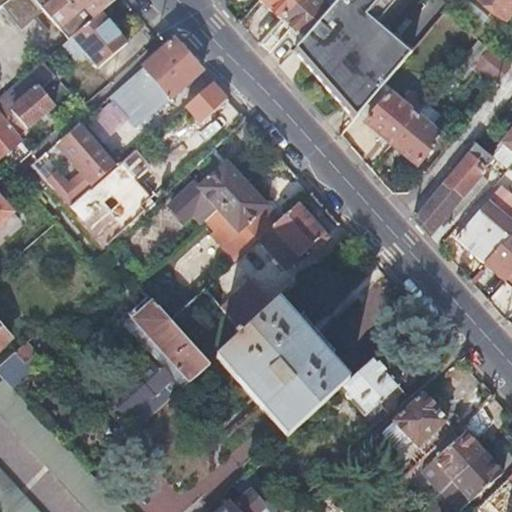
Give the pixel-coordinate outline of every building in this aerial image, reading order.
[(98,13),(114,0),(28,0),(64,42),(68,39),(90,20),(98,13)] [(279,22),(298,0),(259,0),(257,3),(279,22)] [(329,10),(318,0),(298,0),(279,22),(290,32),(301,41),(329,10)] [(387,82),(411,54),(374,23),(393,0),(337,0),(337,1),(329,10),(301,41),(293,50),(290,54),(353,123),(359,116),(387,82)] [(337,1),(335,0),(318,0),(329,10),(337,1)] [(511,10),(511,0),(478,0),(504,21),(511,10)] [(124,44),(98,13),(90,20),(68,39),(83,55),(96,70),(124,44)] [(74,64),(83,55),(68,39),(64,42),(59,47),(74,64)] [(511,70),(477,41),(463,57),(497,87),(511,70)] [(171,42),(108,98),(136,130),(200,74),(171,42)] [(55,80),(57,82),(64,75),(48,56),(41,62),(55,80)] [(0,96),(0,117),(16,136),(52,106),(41,92),(55,80),(41,62),(0,96)] [(68,95),(79,108),(98,91),(87,77),(68,95)] [(394,89),(387,82),(359,116),(368,122),(389,96),(394,89)] [(226,103),(211,86),(183,110),(198,127),(226,103)] [(414,117),(425,103),(409,90),(398,103),(414,117)] [(391,145),(414,117),(398,103),(389,96),(368,122),(366,124),(391,145)] [(414,117),(429,130),(440,116),(425,103),(414,117)] [(0,155),(19,139),(16,136),(0,117),(0,155)] [(414,117),(391,145),(416,166),(440,139),(429,130),(414,117)] [(67,188),(56,198),(67,210),(115,169),(77,126),(56,144),(70,160),(75,156),(87,170),(67,188)] [(511,128),(488,157),(506,171),(510,167),(511,164),(511,128)] [(438,187),(413,220),(435,244),(443,235),(452,224),(457,215),(451,210),(455,206),(460,210),(464,204),(459,200),(481,174),(476,170),(488,157),(474,146),(438,187)] [(204,223),(244,187),(237,179),(211,152),(192,169),(204,182),(195,190),(191,186),(166,209),(181,226),(190,218),(199,227),(202,224),(204,223)] [(134,154),(69,212),(99,245),(130,218),(152,197),(137,179),(143,170),(144,167),(144,165),(134,154)] [(40,159),(29,169),(56,198),(67,188),(40,159)] [(511,168),(510,167),(506,171),(494,186),(503,194),(511,184),(511,176),(511,175),(511,168)] [(242,174),(237,179),(244,187),(249,182),(242,174)] [(224,257),(231,265),(257,242),(260,239),(278,223),(244,187),(204,223),(213,232),(224,223),(235,234),(228,240),(234,247),(224,257)] [(459,223),(451,236),(456,240),(486,205),(480,200),(459,223)] [(456,240),(484,266),(511,237),(511,235),(511,200),(498,215),(486,205),(456,240)] [(0,201),(0,224),(11,214),(0,201)] [(285,273),(309,251),(313,255),(327,242),(324,238),(325,237),(297,206),(278,223),(260,239),(257,242),(285,273)] [(484,266),(504,285),(511,276),(511,235),(511,237),(484,266)] [(127,256),(117,265),(128,277),(138,268),(127,256)] [(219,310),(241,335),(271,309),(261,297),(249,285),(219,310)] [(147,298),(126,317),(132,323),(175,370),(174,372),(175,373),(177,372),(182,378),(175,385),(180,391),(188,384),(208,366),(168,321),(153,305),(147,298)] [(215,358),(285,438),(336,391),(348,381),(278,302),(271,309),(241,335),(215,358)] [(132,323),(125,330),(165,374),(175,385),(182,378),(177,372),(175,373),(174,372),(175,370),(132,323)] [(33,355),(24,345),(12,355),(22,366),(30,358),(33,355)] [(0,365),(0,376),(3,379),(5,381),(9,378),(16,386),(38,366),(30,358),(22,366),(12,355),(0,365)] [(375,405),(384,416),(405,397),(370,360),(348,381),(336,391),(360,417),(375,405)] [(109,404),(135,432),(156,413),(161,408),(172,398),(177,394),(179,392),(180,391),(175,385),(165,374),(161,377),(151,366),(109,404)] [(5,381),(3,379),(0,382),(0,420),(83,511),(124,511),(89,473),(5,381)] [(420,395),(377,434),(409,470),(452,431),(420,395)] [(420,471),(438,492),(480,453),(462,433),(420,471)] [(480,453),(438,492),(456,511),(499,474),(480,453)] [(37,511),(0,471),(0,511),(37,511)] [(248,472),(236,482),(245,492),(262,511),(275,511),(280,508),(248,472)] [(160,475),(128,499),(137,511),(181,511),(186,509),(160,475)] [(260,511),(262,511),(245,492),(228,507),(225,505),(217,511),(260,511)] [(293,511),(320,511),(308,498),(293,511)]
